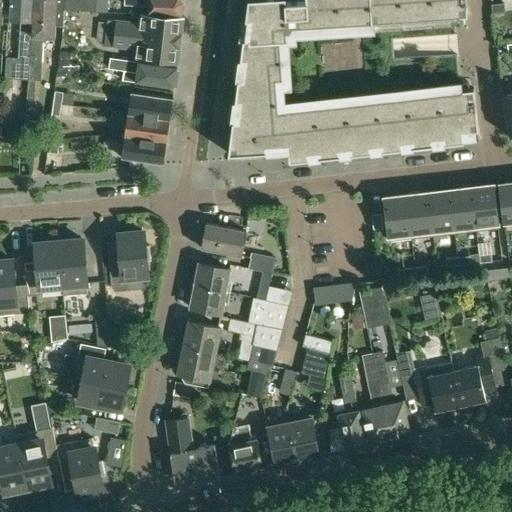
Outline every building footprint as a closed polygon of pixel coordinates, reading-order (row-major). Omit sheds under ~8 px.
[(10,0),(10,20),(21,21),(20,45),(19,58),(19,65),(31,66),(31,64),(32,45),(33,0),(10,0)] [(30,77),(30,80),(35,80),(40,81),(41,64),(43,36),(54,37),(54,26),(55,0),(33,0),(32,45),(31,64),(31,66),(30,77)] [(96,0),(64,0),(64,9),(96,11),(96,0)] [(148,6),(147,14),(181,16),(183,1),(182,0),(124,0),(124,4),(148,6)] [(233,122),(229,154),(266,151),(266,145),(288,144),(289,155),(290,160),(308,158),(309,158),(308,152),(320,151),(321,157),(339,155),(339,149),(351,148),(352,154),(352,153),(370,152),(370,151),(370,146),(382,144),(383,150),(401,148),(402,148),(401,142),(413,141),(414,147),(432,145),(433,145),(432,139),(444,137),(445,143),(464,141),(462,131),(478,129),(474,88),(471,88),(470,78),(460,79),(457,54),(394,58),(393,39),(456,35),(455,26),(465,25),(464,15),(467,15),(466,0),(248,0),(246,17),(246,18),(252,18),(249,38),(243,38),(243,39),(241,58),(241,59),(247,59),(244,79),(238,79),(238,80),(235,100),(241,100),(239,120),(233,121),(233,122)] [(504,3),(491,4),(492,13),(505,12),(504,3)] [(106,22),(105,30),(115,31),(180,39),(183,16),(181,16),(147,14),(141,14),(141,23),(116,20),(107,19),(106,22)] [(104,43),(104,44),(113,45),(137,48),(136,56),(174,63),(178,63),(180,39),(115,31),(105,30),(104,43)] [(59,50),(57,74),(79,76),(80,65),(69,64),(71,52),(59,50)] [(174,87),(175,80),(177,67),(110,57),(109,67),(124,69),(123,79),(174,87)] [(61,104),(63,92),(55,91),(53,103),(61,104)] [(128,113),(170,119),(173,97),(131,91),(128,113)] [(511,135),(511,93),(503,94),(508,136),(511,135)] [(61,104),(53,103),(51,115),(59,116),(61,104)] [(124,135),(166,141),(170,119),(128,113),(124,135)] [(46,120),(26,119),(25,138),(45,139),(46,120)] [(124,135),(121,157),(163,163),(166,141),(124,135)] [(51,141),(49,152),(58,154),(59,142),(51,141)] [(511,231),(511,182),(499,184),(505,232),(511,231)] [(471,187),(476,231),(498,228),(493,184),(471,187)] [(449,190),(454,233),(476,231),(471,187),(449,190)] [(454,233),(449,190),(428,192),(433,236),(454,233)] [(406,195),(412,238),(433,236),(428,192),(406,195)] [(412,238),(406,195),(384,197),(389,241),(412,238)] [(247,231),(206,223),(202,248),(217,251),(243,256),(247,231)] [(121,259),(109,261),(111,286),(124,285),(123,278),(143,276),(148,276),(148,274),(146,261),(151,261),(150,245),(145,245),(144,233),(144,231),(142,231),(129,233),(120,233),(119,233),(119,235),(121,259)] [(59,241),(64,295),(87,293),(83,241),(83,239),(81,239),(60,241),(59,241)] [(64,295),(59,241),(58,241),(37,243),(35,243),(35,245),(36,245),(38,269),(25,270),(27,284),(28,295),(40,294),(40,288),(62,286),(63,295),(64,295)] [(272,271),(275,258),(276,257),(251,252),(248,267),(263,269),(272,271)] [(480,263),(492,261),(491,253),(479,255),(480,263)] [(458,265),(470,264),(469,256),(457,257),(458,265)] [(446,266),(458,265),(457,257),(445,258),(446,266)] [(28,295),(27,284),(14,285),(12,264),(12,259),(10,259),(10,260),(0,260),(0,314),(29,312),(28,295)] [(199,263),(194,285),(226,291),(231,269),(199,263)] [(427,266),(415,267),(416,275),(428,274),(428,271),(427,266)] [(404,277),(416,275),(415,267),(403,269),(404,277)] [(500,268),(485,270),(488,282),(502,279),(500,268)] [(257,297),(265,298),(272,271),(263,269),(257,297)] [(420,289),(435,287),(433,276),(418,279),(420,289)] [(441,280),(442,290),(457,289),(457,279),(441,280)] [(355,282),(332,285),(334,302),(351,300),(355,282)] [(194,285),(190,307),(206,310),(222,313),(226,291),(194,285)] [(364,312),(367,326),(367,328),(385,324),(388,341),(393,340),(382,286),(359,291),(364,312)] [(265,298),(260,324),(282,328),(289,304),(265,298)] [(254,345),(277,350),(282,328),(260,324),(230,318),(228,330),(243,334),(238,359),(248,361),(250,361),(254,345)] [(188,321),(182,347),(217,354),(222,328),(188,321)] [(477,364),(452,369),(461,405),(486,400),(484,392),(496,389),(495,385),(508,383),(496,328),(483,331),(485,341),(480,342),(483,353),(475,354),(477,364)] [(67,329),(51,330),(52,342),(67,338),(67,329)] [(330,353),(332,341),(305,334),(302,346),(307,347),(330,353)] [(74,377),(125,387),(129,366),(129,365),(128,364),(128,365),(104,360),(106,348),(81,343),(74,377)] [(246,369),(251,370),(251,369),(266,372),(268,364),(273,365),(277,350),(254,345),(250,361),(248,361),(246,369)] [(212,380),(217,354),(182,347),(177,373),(212,380)] [(307,347),(304,360),(329,367),(330,353),(307,347)] [(371,353),(390,439),(390,438),(396,437),(396,438),(398,437),(400,439),(406,437),(407,435),(410,434),(406,420),(402,400),(393,402),(381,351),(371,353)] [(434,404),(435,407),(435,411),(461,405),(452,369),(427,374),(425,364),(412,367),(409,351),(394,354),(404,400),(419,397),(419,399),(421,407),(434,404)] [(390,439),(371,353),(361,356),(372,407),(363,409),(368,431),(370,443),(373,442),(375,444),(381,443),(382,440),(384,440),(384,439),(389,438),(390,439)] [(301,372),(300,373),(327,380),(329,367),(304,360),(301,372)] [(346,447),(346,448),(348,448),(350,450),(358,448),(359,445),(361,445),(361,444),(365,443),(365,444),(366,444),(350,372),(339,374),(347,412),(338,414),(341,428),(331,430),(329,448),(330,451),(346,447)] [(121,408),(125,387),(74,377),(74,378),(83,380),(79,399),(79,401),(80,401),(119,409),(120,409),(121,408)] [(176,382),(173,394),(194,399),(197,386),(186,384),(176,382)] [(46,402),(49,415),(57,413),(54,401),(46,402)] [(288,417),(297,460),(320,456),(310,413),(288,417)] [(198,479),(199,478),(193,447),(189,417),(168,420),(167,428),(174,480),(181,485),(181,484),(183,484),(198,481),(198,479)] [(297,460),(288,417),(266,422),(275,465),(297,460)] [(104,419),(101,430),(117,433),(119,422),(104,419)] [(248,425),(233,428),(232,432),(229,444),(230,451),(216,455),(220,476),(224,475),(233,473),(235,472),(235,474),(243,472),(260,468),(263,468),(257,439),(249,441),(248,437),(251,437),(248,425)] [(17,434),(28,487),(29,487),(50,483),(51,483),(51,481),(46,457),(58,455),(52,427),(17,434)] [(229,444),(232,432),(214,436),(215,443),(193,447),(199,478),(201,478),(202,479),(202,480),(220,477),(220,476),(216,455),(230,451),(229,444)] [(28,487),(17,434),(16,434),(18,444),(0,447),(0,470),(4,490),(4,491),(4,492),(15,490),(24,488),(28,487)] [(56,445),(62,472),(74,470),(79,494),(79,495),(83,494),(102,491),(103,490),(103,489),(100,476),(105,475),(102,460),(97,461),(92,437),(56,445)]
